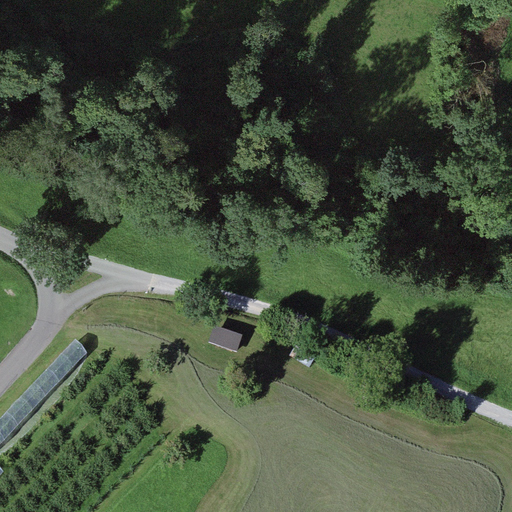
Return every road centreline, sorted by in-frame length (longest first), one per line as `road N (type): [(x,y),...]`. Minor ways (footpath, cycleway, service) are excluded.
road 1 (track): [(141,278),(303,324),(511,416)]
road 2 (residential): [(0,238),(47,276),(54,317),(0,380)]
road 3 (track): [(8,241),(141,278)]
